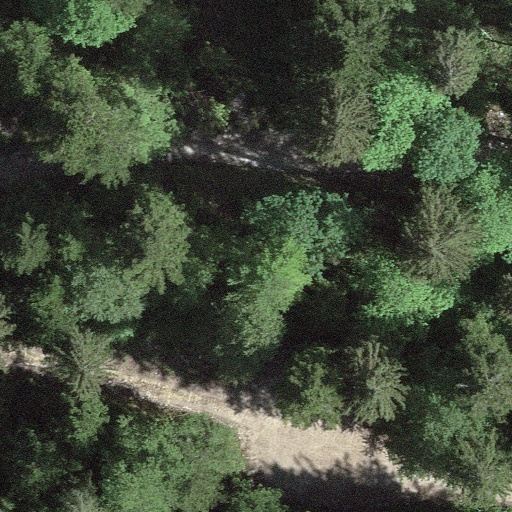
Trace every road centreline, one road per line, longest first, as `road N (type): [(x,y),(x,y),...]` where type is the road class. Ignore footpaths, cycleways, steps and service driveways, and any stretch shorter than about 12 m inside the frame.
road 1 (track): [(0,341),(121,370),(511,492)]
road 2 (track): [(0,217),(159,176),(511,223)]
